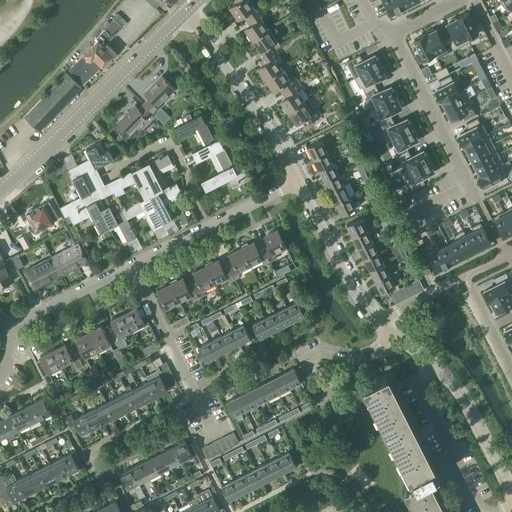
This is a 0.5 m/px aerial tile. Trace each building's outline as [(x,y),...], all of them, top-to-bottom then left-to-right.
[(233,0),(236,3),(230,8),(238,19),(243,16),(246,21),(261,10),(257,5),(253,7),(247,0),(233,0)] [(396,0),(383,0),(391,14),(396,12),(396,13),(401,10),(396,0)] [(396,0),(401,10),(402,10),(401,9),(410,4),(408,0),(396,0)] [(511,0),(501,0),(499,2),(507,11),(511,7),(511,0)] [(252,40),(268,29),(260,18),(265,15),(261,10),(246,21),(250,26),(245,30),(248,35),(247,36),(251,41),(252,40)] [(466,13),(457,18),(469,42),(485,34),(485,32),(481,25),(480,22),(474,25),(473,24),(467,12),(466,13)] [(495,14),(489,16),(490,18),(492,22),(497,19),(495,14)] [(448,23),(446,24),(452,35),(452,36),(447,39),(453,50),(469,42),(457,18),(456,18),(457,19),(455,19),(454,18),(448,21),(448,23)] [(95,42),(68,70),(83,85),(116,52),(107,43),(123,28),(113,19),(96,38),(94,40),(95,42)] [(259,60),(274,49),(280,46),(268,29),(252,40),(260,51),(255,55),(259,60)] [(425,34),(424,34),(437,58),(453,50),(447,39),(442,41),(441,41),(435,30),(433,30),(433,29),(426,32),(427,34),(425,35),(425,34)] [(415,39),(414,40),(417,47),(420,52),(416,54),(419,62),(424,59),(425,62),(435,56),(436,59),(437,58),(424,34),(415,39)] [(286,66),(278,55),(274,49),(259,60),(263,65),(257,69),(261,74),(260,75),(263,80),(265,79),(265,80),(281,69),(286,66)] [(359,55),(346,62),(354,78),(381,65),(377,57),(376,58),(374,55),(375,55),(374,55),(363,60),(362,61),(359,55)] [(381,65),(354,78),(360,89),(362,88),(364,93),(376,87),(375,85),(373,82),(377,81),(385,76),(384,73),(383,73),(385,72),(381,65)] [(446,66),(434,72),(438,78),(449,73),(446,66)] [(289,80),(281,69),(265,80),(273,91),(278,88),(281,93),(297,82),(293,77),(289,80)] [(66,73),(25,116),(39,130),(81,87),(66,73)] [(441,87),(435,90),(440,100),(464,88),(464,87),(460,89),(456,82),(455,80),(453,81),(450,75),(438,81),(441,86),(441,87)] [(149,98),(143,104),(153,113),(159,108),(157,106),(174,89),(162,76),(144,94),(149,98)] [(285,98),(280,102),(284,107),(283,108),(286,113),(287,112),(288,113),(304,102),(309,98),(302,89),(301,88),(302,88),(298,82),(297,82),(281,93),(285,98)] [(376,87),(364,93),(367,98),(365,100),(370,110),(397,96),(394,89),(392,90),(391,87),(391,86),(379,93),(376,87)] [(464,88),(440,100),(440,101),(441,100),(446,109),(469,97),(464,88)] [(397,96),(370,110),(370,111),(375,109),(380,118),(377,119),(378,121),(380,125),(392,119),(390,115),(389,114),(401,108),(401,107),(400,105),(401,104),(397,96)] [(469,97),(446,109),(451,119),(461,114),(461,115),(464,120),(475,114),(467,99),(470,98),(469,97)] [(304,102),(288,113),(296,124),(301,120),(305,126),(320,115),(316,109),(314,110),(307,100),(304,102)] [(135,105),(118,123),(129,134),(146,117),(148,118),(153,113),(143,104),(139,108),(135,105)] [(499,105),(494,108),(500,119),(500,120),(506,118),(499,105)] [(214,140),(201,114),(192,118),(189,114),(180,118),(183,123),(174,128),(178,137),(196,128),(205,145),(214,140)] [(392,119),(380,125),(383,130),(381,131),(386,142),(414,128),(410,121),(408,122),(407,119),(407,118),(398,123),(395,124),(394,124),(392,119)] [(468,130),(458,135),(463,146),(487,133),(485,134),(477,118),(466,124),(468,130)] [(414,128),(386,142),(387,143),(391,140),(396,150),(394,151),(397,157),(408,151),(408,150),(405,146),(418,140),(417,139),(416,137),(417,136),(414,129),(414,128)] [(343,141),(347,139),(342,129),(340,130),(338,131),(343,141)] [(487,133),(463,146),(464,146),(467,150),(465,151),(468,156),(493,143),(487,133)] [(223,169),(232,165),(218,138),(214,140),(205,145),(191,152),(196,161),(214,152),(222,169),(223,169)] [(312,158),(326,151),(320,140),(306,147),(312,158)] [(114,159),(109,149),(104,151),(99,142),(86,149),(90,158),(77,165),(86,183),(100,176),(95,168),(114,159)] [(350,154),(354,151),(349,142),(345,144),(350,154)] [(493,143),(468,156),(471,161),(472,161),(474,165),(498,153),(493,143)] [(408,151),(397,157),(405,173),(430,160),(426,152),(424,153),(423,151),(423,150),(412,156),(411,156),(408,151)] [(318,170),(332,162),(326,151),(312,158),(318,170)] [(354,151),(350,154),(355,163),(359,161),(354,151)] [(167,187),(158,170),(171,163),(167,153),(140,167),(153,194),(167,187)] [(498,153),(474,165),(479,175),(478,176),(503,164),(498,153)] [(59,173),(58,172),(57,170),(65,166),(61,158),(41,176),(44,181),(59,173)] [(430,160),(405,173),(407,172),(412,182),(410,183),(413,189),(425,183),(422,178),(434,171),(433,171),(432,168),(434,167),(430,160)] [(323,181),(337,174),(332,162),(318,170),(323,181)] [(232,188),(250,178),(243,164),(234,169),(232,165),(223,169),(222,169),(200,181),(205,190),(227,179),(232,188)] [(503,164),(478,176),(484,187),(495,181),(498,187),(509,181),(506,175),(508,174),(503,164)] [(95,201),(86,183),(77,165),(67,170),(81,197),(64,206),(60,208),(64,216),(95,201)] [(361,165),(356,167),(361,176),(365,174),(361,165)] [(148,196),(153,194),(140,167),(108,183),(113,193),(115,197),(125,193),(122,188),(135,182),(144,199),(148,196)] [(329,192),(343,185),(337,174),(323,181),(329,192)] [(365,174),(361,176),(366,186),(370,184),(365,174)] [(95,201),(64,216),(65,217),(68,224),(72,222),(73,224),(90,215),(99,233),(108,228),(100,210),(104,208),(104,207),(100,199),(113,193),(108,183),(104,185),(100,176),(86,183),(95,201)] [(162,223),(165,230),(175,224),(173,220),(172,218),(171,218),(162,200),(180,191),(176,182),(167,187),(153,194),(148,196),(162,223)] [(335,203),(349,196),(343,185),(329,192),(335,203)] [(376,197),(377,197),(372,187),(368,189),(373,199),(376,197)] [(153,228),(162,223),(148,196),(144,199),(122,210),(126,219),(127,219),(126,218),(144,210),(153,228)] [(341,215),(355,208),(349,196),(335,203),(341,215)] [(122,210),(118,201),(109,205),(108,205),(104,207),(104,208),(100,210),(108,228),(117,223),(126,241),(136,236),(127,219),(126,219),(122,210)] [(53,221),(58,218),(49,202),(44,205),(44,204),(33,211),(30,209),(27,211),(26,214),(25,215),(35,232),(54,222),(53,221)] [(386,217),(387,216),(382,207),(381,207),(378,209),(383,218),(386,217)] [(511,228),(504,212),(493,217),(503,237),(504,236),(511,231),(511,228)] [(182,224),(187,221),(184,215),(179,217),(182,224)] [(351,236),(365,229),(360,217),(346,225),(351,236)] [(389,231),(393,229),(389,220),(387,220),(384,222),(389,231)] [(480,223),(471,227),(481,247),(490,243),(491,243),(481,224),(480,223)] [(87,261),(78,243),(68,224),(63,226),(73,245),(25,270),(34,289),(87,261)] [(463,231),(463,232),(473,252),(481,247),(471,227),(473,232),(465,236),(463,231)] [(273,252),(285,246),(277,229),(265,235),(267,241),(262,244),(270,260),(276,257),(273,252)] [(357,247),(371,240),(365,229),(351,236),(357,247)] [(396,240),(398,239),(393,229),(389,231),(394,241),(396,240)] [(463,232),(454,236),(464,256),(473,252),(463,232)] [(456,240),(448,244),(456,261),(464,256),(454,236),(456,240)] [(363,259),(377,251),(371,240),(357,247),(363,259)] [(262,244),(256,247),(253,241),(248,244),(247,243),(241,246),(242,247),(241,247),(250,264),(262,258),(264,263),(270,260),(262,244)] [(400,242),(396,245),(401,254),(405,252),(400,242)] [(438,246),(438,247),(448,266),(448,265),(456,261),(448,244),(440,249),(438,246)] [(237,270),(250,264),(241,247),(229,254),(232,259),(226,262),(234,278),(240,275),(237,270)] [(438,247),(427,252),(437,270),(443,267),(443,268),(448,266),(438,247)] [(368,270),(383,263),(377,251),(363,259),(368,270)] [(405,252),(401,254),(405,264),(410,261),(405,252)] [(207,265),(206,266),(214,282),(226,276),(229,281),(234,278),(226,262),(221,265),(218,259),(212,262),(212,261),(206,264),(207,265)] [(3,261),(0,261),(0,286),(13,280),(3,261)] [(374,281),(388,274),(383,263),(368,270),(374,281)] [(414,276),(417,275),(412,265),(409,266),(407,267),(412,277),(414,276)] [(202,288),(214,282),(206,266),(194,272),(196,277),(191,280),(199,297),(205,294),(202,288)] [(497,284),(484,291),(489,301),(511,289),(511,271),(511,269),(505,272),(494,278),(497,284)] [(388,274),(374,281),(380,292),(394,285),(394,286),(402,282),(396,271),(388,274)] [(286,277),(276,282),(276,283),(278,287),(288,282),(286,278),(286,277)] [(171,283),(170,284),(179,300),(190,294),(193,300),(199,297),(191,280),(185,283),(183,278),(177,281),(176,279),(171,282),(171,283)] [(418,279),(413,282),(418,292),(423,290),(424,290),(418,279)] [(413,282),(407,285),(413,295),(418,292),(413,282)] [(161,297),(157,299),(163,312),(168,309),(167,306),(179,300),(170,284),(158,290),(161,297)] [(272,284),(263,289),(265,293),(275,289),(273,285),(272,284)] [(407,285),(401,287),(407,298),(413,295),(407,285)] [(401,287),(396,290),(401,301),(407,298),(401,287)] [(263,289),(253,294),(255,298),(265,293),(263,289)] [(511,289),(489,301),(490,302),(490,301),(491,303),(489,304),(493,311),(495,310),(496,312),(507,306),(510,311),(511,310),(511,291),(511,290),(511,289)] [(396,290),(390,293),(391,294),(391,295),(394,300),(396,304),(399,302),(401,301),(396,290)] [(250,296),(240,301),(242,305),(252,300),(250,296)] [(297,300),(286,306),(293,320),(304,314),(297,300)] [(233,304),(223,309),(224,310),(226,313),(235,308),(233,304)] [(286,306),(274,312),(282,326),(293,320),(286,306)] [(136,307),(123,314),(132,330),(144,323),(136,307)] [(220,311),(210,316),(212,320),(222,315),(220,311)] [(274,312),(263,318),(270,332),(282,326),(274,312)] [(124,334),(132,330),(123,314),(111,320),(113,325),(108,328),(116,343),(119,349),(122,347),(122,348),(126,345),(127,344),(124,339),(126,338),(124,334)] [(186,316),(170,324),(173,329),(189,321),(186,316)] [(210,316),(201,321),(203,325),(212,320),(210,316)] [(263,318),(252,324),(259,338),(270,332),(263,318)] [(197,322),(188,327),(190,331),(199,327),(197,322)] [(243,323),(231,329),(239,343),(250,338),(243,323)] [(97,351),(110,344),(100,326),(87,332),(97,351)] [(231,329),(220,335),(227,349),(239,343),(231,329)] [(85,357),(97,351),(87,332),(75,338),(85,357)] [(220,335),(208,341),(216,355),(227,349),(220,335)] [(208,341),(197,347),(201,355),(204,361),(216,355),(208,341)] [(154,342),(141,349),(144,355),(157,349),(154,342)] [(65,344),(52,351),(60,367),(73,360),(77,369),(82,366),(72,346),(67,349),(65,344)] [(121,367),(126,364),(118,347),(112,350),(121,367)] [(48,373),(60,367),(52,351),(40,357),(42,361),(37,364),(47,384),(53,381),(48,373)] [(151,360),(155,367),(162,363),(159,356),(151,360)] [(162,363),(155,367),(156,370),(157,372),(168,367),(166,362),(165,361),(162,363)] [(91,382),(96,380),(88,363),(82,366),(91,382)] [(168,367),(157,372),(159,375),(160,377),(171,372),(168,367)] [(293,367),(282,373),(289,387),(300,381),(293,367)] [(156,370),(146,376),(148,380),(156,396),(167,390),(165,388),(163,382),(160,377),(159,375),(157,372),(156,370)] [(171,372),(160,377),(163,382),(173,377),(171,372)] [(282,373),(270,379),(278,393),(289,387),(282,373)] [(439,474),(388,373),(365,385),(416,485),(413,486),(406,490),(417,511),(446,511),(429,479),(439,474)] [(173,377),(163,382),(165,388),(176,382),(173,377)] [(270,379),(259,384),(266,398),(278,393),(270,379)] [(148,380),(137,386),(145,401),(156,396),(148,380)] [(255,404),(266,398),(259,384),(248,390),(255,404)] [(129,385),(125,387),(127,391),(126,391),(134,407),(145,401),(137,386),(131,389),(129,385)] [(248,390),(236,396),(244,410),(255,404),(248,390)] [(126,391),(116,397),(124,412),(134,407),(126,391)] [(236,396),(225,402),(232,416),(244,410),(236,396)] [(116,397),(105,402),(113,418),(124,412),(116,397)] [(42,398),(31,404),(35,412),(38,417),(40,420),(51,414),(49,412),(46,406),(42,398)] [(311,401),(301,405),(303,410),(313,405),(311,401)] [(102,423),(113,418),(105,402),(94,408),(102,423)] [(31,404),(21,409),(25,417),(27,422),(29,426),(40,420),(38,417),(35,412),(31,404)] [(297,407),(288,412),(290,417),(299,412),(297,407)] [(94,408),(84,413),(92,429),(102,423),(94,408)] [(21,409),(10,415),(14,422),(17,428),(18,431),(29,426),(27,422),(25,417),(21,409)] [(280,421),(290,417),(288,412),(278,417),(280,421)] [(71,414),(65,417),(73,431),(78,429),(81,434),(92,429),(84,413),(73,419),(71,414)] [(10,415),(0,419),(0,421),(3,428),(6,433),(8,437),(9,440),(20,434),(18,431),(17,428),(14,422),(10,415)] [(275,419),(265,424),(267,428),(277,423),(275,419)] [(265,424),(256,428),(258,433),(267,428),(265,424)] [(277,428),(267,433),(270,437),(279,432),(277,428)] [(252,430),(243,435),(245,439),(254,434),(252,430)] [(232,432),(227,434),(233,445),(238,443),(232,432)] [(227,434),(222,437),(228,448),(233,445),(227,434)] [(264,434),(255,439),(257,443),(266,439),(264,434)] [(222,437),(217,440),(222,451),(228,448),(222,437)] [(255,439),(245,444),(247,448),(257,443),(255,439)] [(184,440),(173,446),(181,462),(191,456),(195,464),(200,462),(191,444),(187,446),(184,440)] [(217,440),(211,442),(217,453),(222,451),(217,440)] [(211,442),(206,445),(212,456),(217,453),(211,442)] [(206,445),(201,448),(207,459),(212,456),(206,445)] [(173,446),(162,451),(170,467),(181,462),(173,446)] [(241,446),(232,451),(234,455),(244,450),(241,446)] [(289,450),(278,456),(285,470),(296,465),(289,450)] [(70,453),(60,459),(67,473),(78,468),(74,460),(78,458),(75,451),(70,453)] [(162,451),(151,457),(159,472),(170,467),(162,451)] [(232,451),(222,456),(225,460),(234,455),(232,451)] [(278,456),(267,462),(274,476),(285,470),(278,456)] [(151,457),(141,462),(149,478),(159,472),(151,457)] [(219,457),(209,462),(211,467),(221,462),(219,457)] [(60,459),(49,464),(57,479),(67,473),(60,459)] [(141,462),(130,468),(138,483),(149,478),(141,462)] [(267,462),(255,468),(262,482),(274,476),(267,462)] [(49,464),(38,470),(46,485),(57,479),(49,464)] [(130,468),(119,473),(127,489),(138,483),(130,468)] [(255,468),(244,474),(251,488),(262,482),(255,468)] [(35,490),(46,485),(38,470),(27,475),(35,490)] [(10,478),(3,481),(4,483),(6,487),(7,488),(9,493),(12,498),(14,502),(24,496),(17,481),(13,474),(9,476),(10,478)] [(244,474),(232,479),(240,494),(251,488),(244,474)] [(27,475),(17,481),(24,496),(35,490),(27,475)] [(232,479),(221,485),(228,499),(240,494),(232,479)] [(7,488),(0,491),(0,497),(9,493),(7,488)] [(202,491),(197,494),(198,496),(200,501),(206,511),(216,511),(219,511),(212,495),(205,498),(202,491)] [(9,493),(0,497),(0,500),(1,504),(12,498),(9,493)] [(198,496),(188,502),(188,503),(190,506),(192,511),(206,511),(200,501),(198,496)] [(107,511),(120,511),(115,500),(104,506),(107,511)] [(188,503),(178,508),(180,511),(179,511),(192,511),(190,506),(188,503)]
